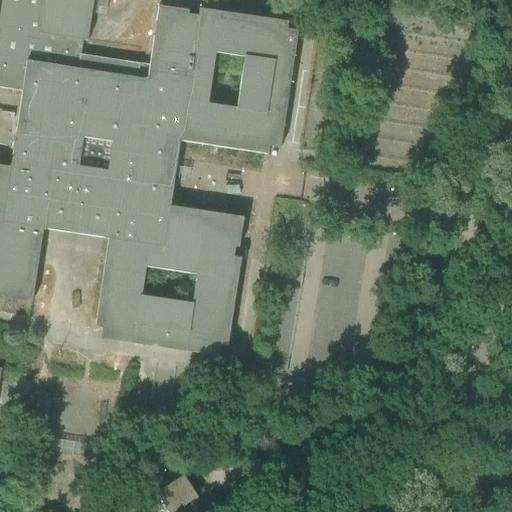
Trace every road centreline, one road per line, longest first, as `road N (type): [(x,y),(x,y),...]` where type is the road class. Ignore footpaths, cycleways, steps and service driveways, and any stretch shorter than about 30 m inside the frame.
road 1 (unclassified): [(461,511),(466,396),(511,260)]
road 2 (residential): [(404,442),(294,511)]
